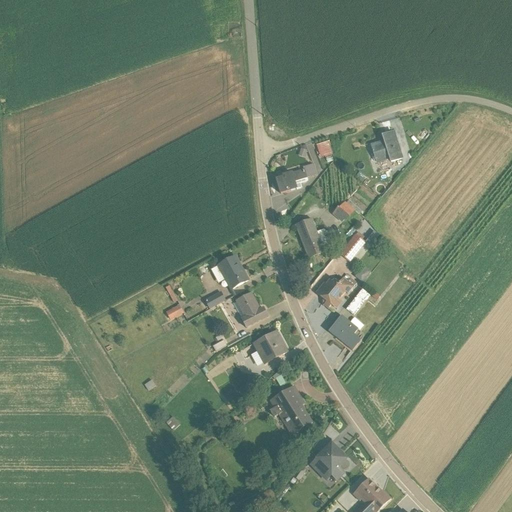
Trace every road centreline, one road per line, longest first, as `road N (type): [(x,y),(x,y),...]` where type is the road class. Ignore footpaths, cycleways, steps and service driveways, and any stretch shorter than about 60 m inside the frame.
road 1 (residential): [(259,151),(280,271),(313,351),(365,432),(435,511)]
road 2 (unclassified): [(511,111),(433,100),(296,142)]
